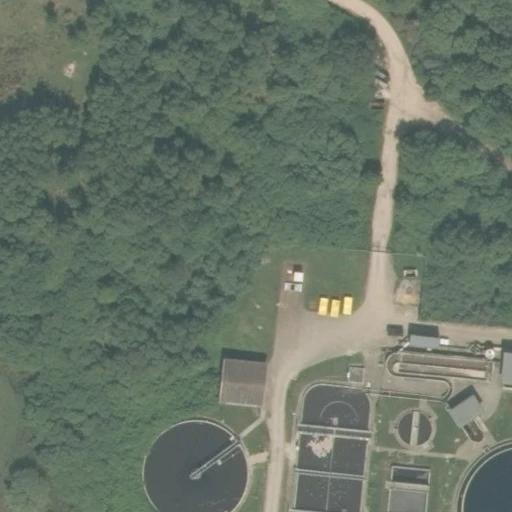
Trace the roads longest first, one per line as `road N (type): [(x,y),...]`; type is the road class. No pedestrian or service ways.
road 1 (track): [(396,78),(376,256)]
road 2 (track): [(396,78),(423,114),(511,182)]
